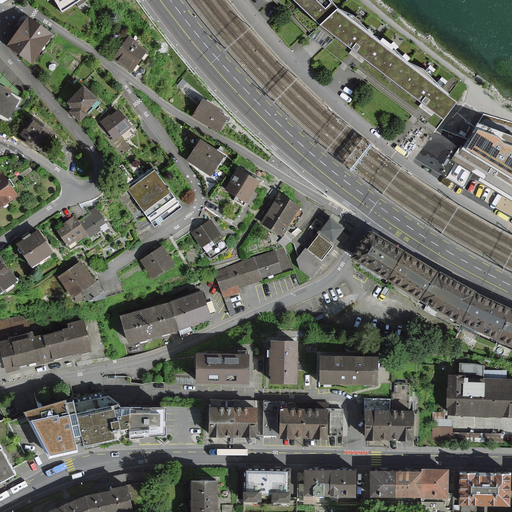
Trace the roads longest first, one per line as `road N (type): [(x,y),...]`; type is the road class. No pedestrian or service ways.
road 1 (secondary): [(0,503),(100,459),(353,458)]
road 2 (residential): [(238,0),(374,138),(511,229)]
road 3 (residential): [(353,458),(352,410),(342,398),(132,392),(101,388),(84,372)]
road 4 (residential): [(84,372),(172,351),(325,282),(366,226)]
road 5 (primary): [(377,209),(264,111),(171,0)]
road 6 (residential): [(118,73),(366,226)]
road 7 (residential): [(118,73),(195,182),(198,200),(183,221),(105,273)]
road 8 (residential): [(74,191),(98,181),(92,149),(0,39)]
road 9 (secondary): [(353,458),(511,461)]
road 10 (primary): [(511,289),(377,209)]
road 11 (residential): [(0,9),(42,18),(118,73)]
